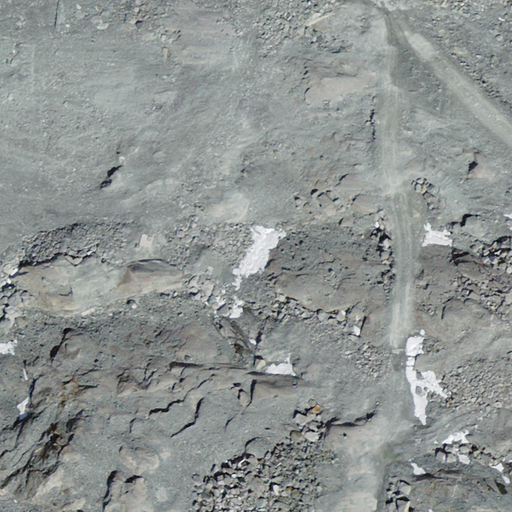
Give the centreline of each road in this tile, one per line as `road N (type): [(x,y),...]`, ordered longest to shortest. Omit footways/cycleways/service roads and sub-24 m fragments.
road 1 (track): [(393,0),(382,73),(382,163),(397,266),(389,384),(355,511)]
road 2 (track): [(511,142),(394,6)]
